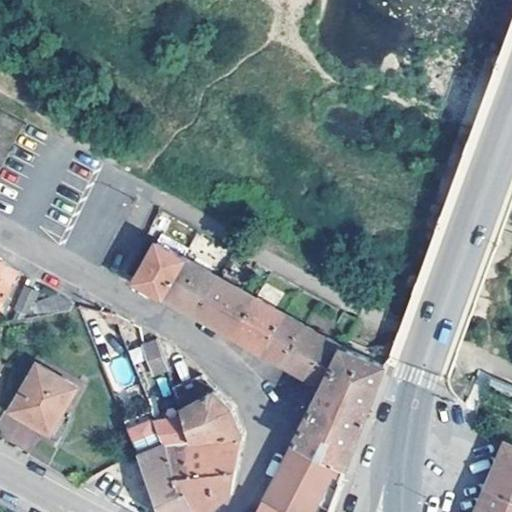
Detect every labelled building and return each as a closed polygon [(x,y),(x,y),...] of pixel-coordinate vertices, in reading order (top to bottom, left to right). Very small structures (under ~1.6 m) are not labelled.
[(133,280),(162,295),(182,258),(187,250),(161,233),(133,280)] [(162,295),(195,313),(216,276),(182,258),(162,295)] [(0,260),(0,299),(19,270),(18,270),(0,260)] [(234,335),(255,298),(216,276),(195,313),(234,335)] [(27,315),(36,292),(23,286),(14,309),(27,315)] [(72,303),(56,293),(33,302),(38,315),(42,314),(71,310),(72,303)] [(234,335),(263,351),(283,314),(255,298),(234,335)] [(129,320),(114,313),(117,324),(129,320)] [(263,351),(282,362),(303,325),(283,314),(263,351)] [(282,362),(322,384),(342,349),(343,347),(303,325),(282,362)] [(169,373),(160,344),(143,350),(152,379),(169,373)] [(294,441),(346,468),(353,449),(366,416),(385,365),(342,349),(322,384),(294,441)] [(79,384),(39,362),(11,411),(35,423),(39,416),(55,425),(62,413),(79,384)] [(173,388),(178,415),(183,444),(241,434),(241,432),(231,406),(199,374),(173,388)] [(69,417),(62,413),(55,425),(39,416),(35,423),(58,436),(69,417)] [(204,511),(231,491),(235,467),(189,475),(183,444),(178,415),(149,420),(150,424),(157,447),(178,492),(183,490),(194,511),(204,511)] [(158,511),(194,511),(183,490),(178,492),(157,447),(150,424),(125,434),(133,455),(158,511)] [(235,467),(241,434),(183,444),(189,475),(235,467)] [(342,479),(346,468),(294,441),(258,511),(329,511),(333,504),(342,479)] [(511,461),(500,489),(511,494),(511,461)] [(511,511),(511,494),(500,489),(492,509),(490,511),(511,511)]
